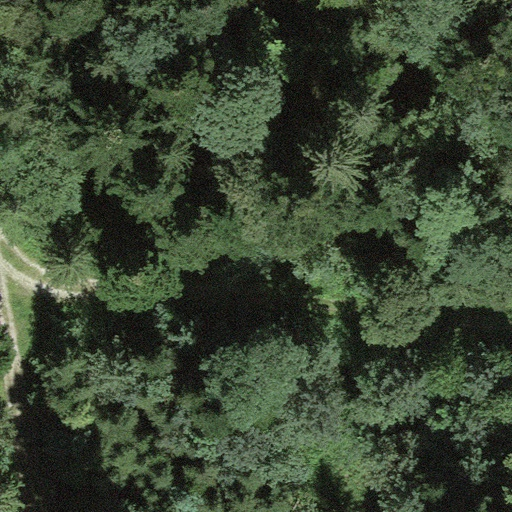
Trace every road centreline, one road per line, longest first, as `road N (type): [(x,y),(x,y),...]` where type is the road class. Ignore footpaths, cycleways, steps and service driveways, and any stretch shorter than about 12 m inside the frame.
road 1 (track): [(511,335),(5,277)]
road 2 (track): [(47,511),(0,250)]
